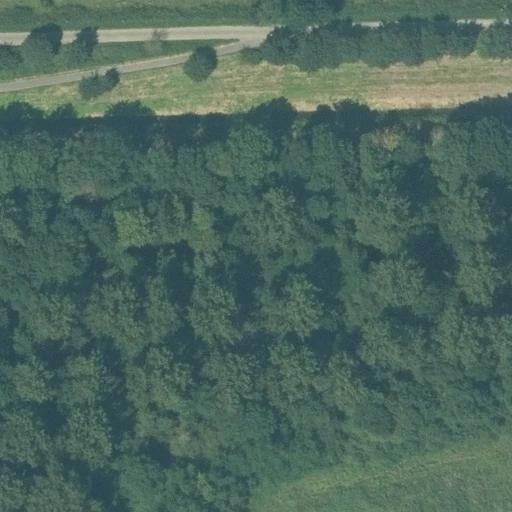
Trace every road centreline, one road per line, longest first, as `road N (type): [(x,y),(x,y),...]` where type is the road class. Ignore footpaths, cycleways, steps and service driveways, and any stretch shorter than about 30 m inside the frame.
road 1 (unclassified): [(0,41),(360,33)]
road 2 (unclassified): [(65,80),(360,33)]
road 3 (unclassified): [(360,33),(511,29)]
